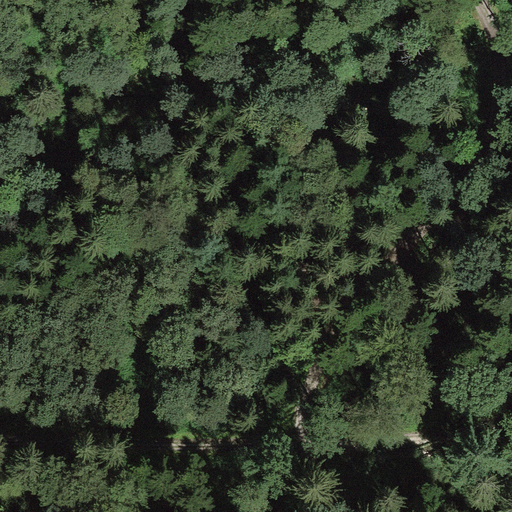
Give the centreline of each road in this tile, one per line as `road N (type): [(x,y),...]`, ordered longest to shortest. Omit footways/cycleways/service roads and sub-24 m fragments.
road 1 (track): [(301,442),(304,392),(316,363),(474,162),(498,119),(498,54),(479,0)]
road 2 (track): [(301,442),(0,430)]
road 3 (track): [(511,439),(301,442)]
